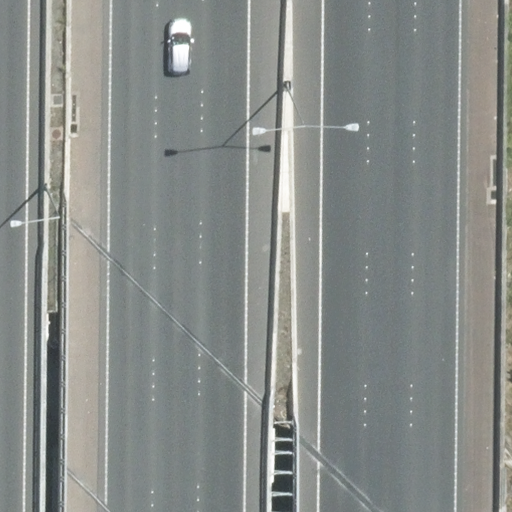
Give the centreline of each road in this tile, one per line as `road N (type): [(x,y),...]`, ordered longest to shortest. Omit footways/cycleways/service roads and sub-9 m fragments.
road 1 (motorway): [(176,511),(184,0)]
road 2 (motorway): [(394,0),(390,511)]
